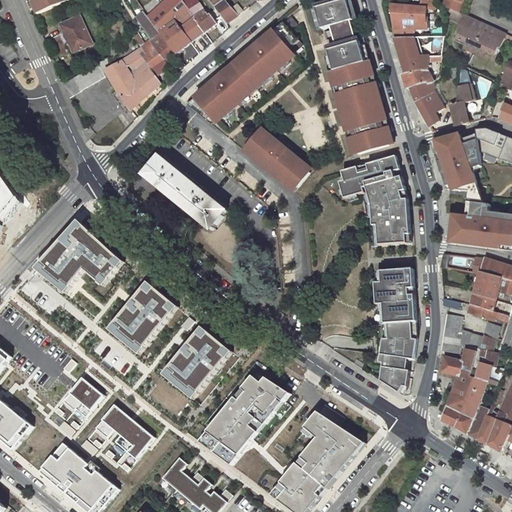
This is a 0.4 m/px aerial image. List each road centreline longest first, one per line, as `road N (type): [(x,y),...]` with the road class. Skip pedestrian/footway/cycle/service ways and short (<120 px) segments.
road 1 (tertiary): [(92,177),(155,246),(243,319),(408,426)]
road 2 (residential): [(277,0),(92,177)]
road 3 (unknown): [(169,99),(290,212),(300,288)]
road 4 (residential): [(408,426),(426,388),(432,345),(430,245)]
road 5 (residential): [(413,144),(371,0)]
road 6 (residential): [(0,281),(92,177)]
road 7 (tertiary): [(408,426),(511,492)]
